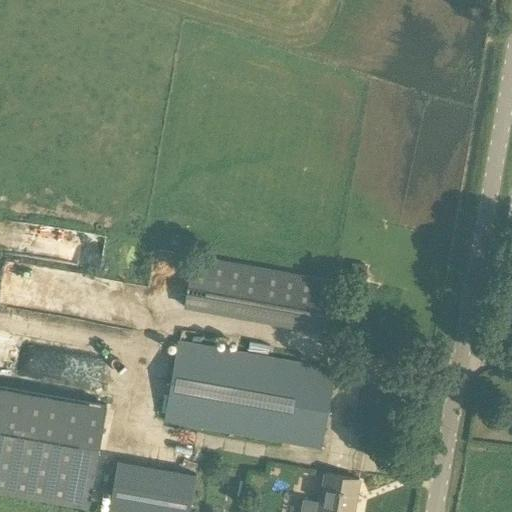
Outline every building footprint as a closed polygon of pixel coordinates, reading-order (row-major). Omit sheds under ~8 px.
[(326,332),(334,286),(334,281),(193,256),(184,307),(326,332)] [(7,263),(0,303),(0,304),(94,320),(95,313),(68,309),(72,289),(61,287),(60,297),(16,289),(20,266),(7,263)] [(366,279),(368,266),(353,263),(351,276),(366,279)] [(179,341),(165,422),(322,449),(336,368),(179,341)] [(3,352),(0,370),(0,371),(13,374),(16,354),(3,352)] [(0,489),(89,505),(107,405),(0,386),(0,489)] [(118,459),(109,508),(130,511),(189,511),(196,473),(118,459)] [(354,511),(360,485),(325,478),(320,502),(301,498),(298,511),(354,511)]
